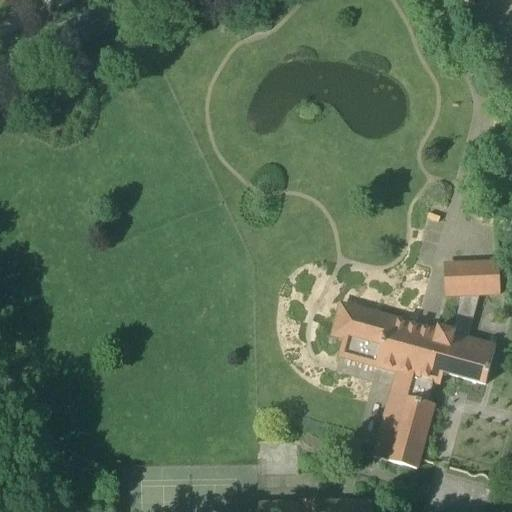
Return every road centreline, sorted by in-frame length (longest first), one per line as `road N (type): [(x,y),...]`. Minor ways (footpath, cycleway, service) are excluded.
road 1 (tertiary): [(0,69),(137,0)]
road 2 (unclassified): [(59,511),(0,392)]
